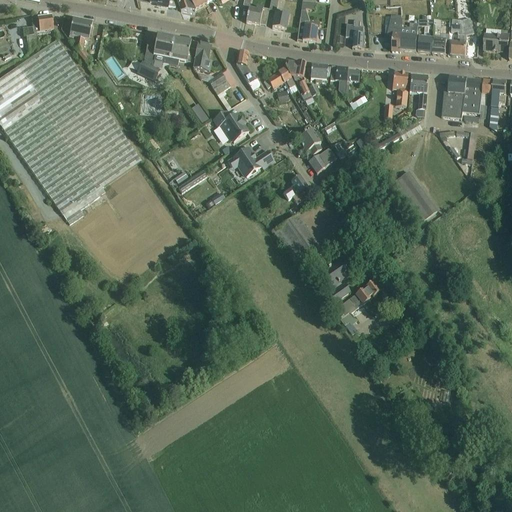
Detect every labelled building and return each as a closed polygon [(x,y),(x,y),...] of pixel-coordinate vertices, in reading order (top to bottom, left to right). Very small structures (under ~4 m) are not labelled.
[(150,0),(150,3),(162,6),(161,7),(168,9),(168,8),(176,10),(172,0),(150,0)] [(195,12),(188,0),(176,0),(181,13),(194,15),(195,12)] [(188,0),(195,12),(215,0),(188,0)] [(271,0),(269,11),(269,12),(276,13),(278,1),(275,0),(271,0)] [(249,11),(246,25),(258,27),(259,27),(266,28),(269,12),(269,11),(257,9),(256,12),(249,11)] [(300,20),(297,42),(302,43),(315,45),(317,30),(318,30),(319,25),(309,24),(307,18),(305,12),(301,12),(300,20)] [(286,33),(289,15),(283,14),(282,17),(275,16),(272,30),(286,33)] [(37,34),(54,32),(52,17),(32,20),(34,37),(26,38),(28,46),(38,44),(37,34)] [(391,19),(388,35),(394,36),(393,52),(393,54),(401,54),(402,53),(403,27),(403,21),(401,20),(401,19),(400,19),(394,19),(391,19)] [(109,99),(116,94),(116,93),(117,92),(101,68),(96,71),(93,66),(84,54),(83,51),(84,45),(88,46),(92,24),(73,20),(69,38),(76,39),(75,43),(70,42),(69,42),(74,49),(75,49),(89,68),(88,68),(109,99)] [(453,43),(452,58),(465,59),(467,44),(466,37),(475,35),(471,20),(462,22),(452,22),(452,34),(458,34),(459,37),(457,38),(457,42),(458,43),(453,43)] [(433,55),(433,56),(446,57),(447,42),(445,42),(445,41),(442,41),(441,41),(442,21),(435,22),(435,29),(435,34),(435,39),(433,55)] [(403,27),(402,53),(417,54),(419,32),(419,28),(419,22),(415,22),(415,26),(410,26),(410,31),(407,30),(407,27),(403,27)] [(435,22),(419,22),(419,28),(424,28),(424,37),(420,37),(420,39),(419,54),(433,55),(435,39),(431,39),(431,35),(428,35),(428,28),(435,29),(435,22)] [(364,51),(365,36),(363,36),(364,29),(360,28),(361,23),(355,23),(355,27),(347,26),(346,39),(354,39),(353,50),(364,51)] [(509,54),(510,36),(503,35),(503,38),(486,36),(485,52),(509,54)] [(142,64),(137,75),(155,83),(160,72),(153,69),(154,63),(163,65),(162,66),(169,67),(172,51),(175,51),(176,45),(178,45),(179,42),(157,38),(156,46),(148,45),(145,58),(144,65),(142,64)] [(0,123),(70,226),(84,217),(81,212),(106,195),(103,191),(143,163),(60,41),(0,81),(0,123)] [(172,51),(169,67),(177,69),(177,67),(178,62),(194,65),(197,52),(194,51),(189,50),(191,45),(179,42),(178,45),(176,45),(175,51),(172,51)] [(38,44),(28,46),(29,53),(39,47),(38,44)] [(194,67),(193,71),(209,74),(210,68),(211,64),(210,63),(208,63),(208,62),(210,50),(211,49),(210,49),(202,47),(198,46),(197,52),(194,65),(194,67)] [(257,81),(254,82),(247,69),(249,56),(238,54),(236,66),(252,93),(257,90),(259,89),(260,88),(260,86),(259,84),(259,82),(257,81)] [(107,55),(100,60),(114,79),(121,74),(107,55)] [(305,84),(304,80),(306,66),(289,63),(287,74),(289,77),(294,78),(295,83),(297,82),(298,87),(299,86),(303,96),(301,97),(302,100),(304,103),(312,99),(308,90),(305,84)] [(309,74),(309,77),(311,77),(311,81),(314,81),(321,82),(326,82),(327,69),(312,67),(311,74),(309,74)] [(332,68),(330,82),(339,83),(338,93),(345,99),(346,83),(352,84),(358,85),(359,74),(353,73),(347,72),(347,70),(332,68)] [(285,70),(278,74),(284,84),(286,83),(292,93),(291,93),(292,95),(298,92),(289,77),(287,74),(285,70)] [(284,84),(278,74),(267,81),(264,83),(268,90),(271,88),(273,91),(284,84)] [(214,80),(208,84),(213,90),(226,81),(222,75),(214,80)] [(408,76),(394,75),(393,91),(399,92),(398,100),(397,100),(396,109),(406,109),(407,101),(406,100),(408,76)] [(417,118),(424,119),(425,113),(425,108),(427,80),(411,79),(409,96),(419,96),(418,112),(416,113),(416,117),(417,118)] [(462,121),(463,115),(464,115),(466,94),(465,94),(467,81),(450,80),(448,94),(444,94),(442,120),(462,121)] [(464,115),(480,117),(484,83),(467,81),(465,94),(466,94),(464,115)] [(487,97),(493,97),(494,84),(484,83),(480,117),(480,120),(481,120),(485,120),(487,108),(486,108),(487,97)] [(507,85),(494,84),(493,97),(491,117),(490,129),(490,130),(493,132),(497,128),(498,124),(499,104),(505,104),(507,85)] [(315,87),(308,90),(312,99),(314,103),(315,103),(318,101),(316,97),(319,95),(315,87)] [(126,93),(114,102),(125,117),(137,106),(126,93)] [(278,96),(280,105),(288,102),(286,93),(278,96)] [(362,106),(368,103),(365,98),(353,106),(352,104),(349,106),(353,112),(356,111),(356,110),(362,106)] [(190,112),(202,128),(208,123),(205,119),(197,107),(197,108),(190,112)] [(384,120),(392,121),(393,108),(385,108),(384,120)] [(138,113),(135,109),(127,116),(130,119),(138,113)] [(244,128),(245,127),(241,121),(240,122),(236,117),(230,121),(226,114),(213,123),(218,130),(222,127),(227,135),(226,138),(229,143),(232,144),(233,145),(248,135),(244,128)] [(377,153),(378,155),(402,140),(403,142),(422,131),(421,129),(419,127),(418,124),(406,131),(404,127),(396,132),(397,134),(374,148),(377,153)] [(306,155),(309,153),(312,158),(321,151),(318,146),(321,145),(312,132),(297,142),(306,155)] [(454,133),(440,135),(440,139),(441,139),(443,143),(447,142),(447,139),(455,138),(454,133)] [(469,141),(467,162),(473,163),(476,142),(477,137),(470,136),(469,141)] [(362,139),(355,143),(358,148),(368,161),(375,156),(374,155),(365,143),(362,139)] [(460,159),(453,149),(449,151),(456,161),(460,159)] [(232,161),(228,164),(231,170),(236,167),(241,168),(240,169),(247,179),(262,169),(263,171),(275,163),(267,153),(256,161),(255,160),(256,160),(253,156),(252,157),(247,150),(232,161)] [(326,169),(336,161),(329,151),(319,158),(318,157),(309,164),(317,176),(326,169)] [(343,152),(336,156),(340,161),(346,157),(343,152)] [(184,174),(174,180),(178,185),(187,178),(184,174)] [(192,187),(206,177),(204,174),(189,183),(178,191),(180,195),(192,187)] [(408,174),(389,188),(417,227),(437,213),(408,174)] [(288,202),(291,200),(296,206),(310,196),(305,190),(307,189),(299,178),(291,184),(294,187),(283,195),(288,202)] [(221,197),(213,203),(215,206),(223,201),(221,197)] [(322,254),(297,217),(273,234),(298,270),(322,254)] [(330,308),(349,294),(344,287),(343,288),(340,284),(353,275),(343,260),(322,274),(332,289),(333,289),(335,293),(324,301),(330,308)] [(350,326),(355,322),(350,316),(380,293),(373,283),(334,313),(337,318),(346,329),(345,329),(351,337),(356,333),(350,326)] [(363,351),(369,353),(371,347),(365,345),(363,351)]
